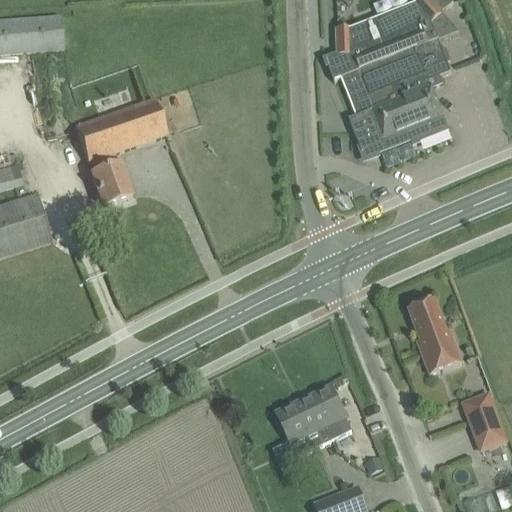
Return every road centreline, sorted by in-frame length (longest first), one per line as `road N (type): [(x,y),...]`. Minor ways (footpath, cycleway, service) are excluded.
road 1 (secondary): [(0,438),(333,268)]
road 2 (unclassified): [(333,268),(305,172),(296,0)]
road 3 (unclassified): [(430,511),(333,268)]
road 4 (secondary): [(333,268),(511,192)]
